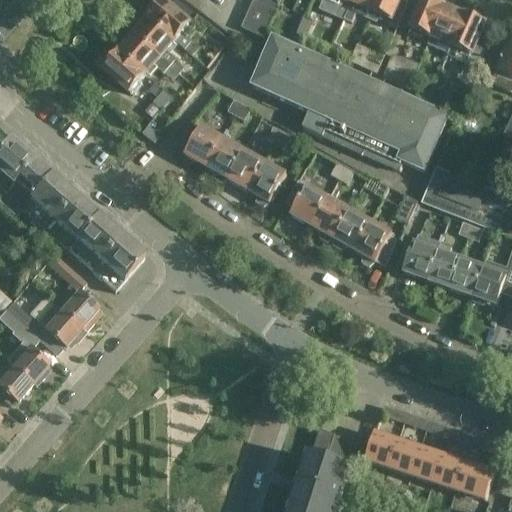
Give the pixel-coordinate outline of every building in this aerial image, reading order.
[(267,0),(255,0),(242,30),(264,39),(279,5),(267,0)] [(344,23),(352,6),(354,0),(324,0),(320,12),(344,23)] [(371,15),(377,0),(354,0),(352,6),(344,23),(353,27),(361,10),(371,15)] [(377,0),(371,15),(392,24),(402,0),(377,0)] [(432,41),(445,10),(445,9),(425,0),(411,32),(432,41)] [(298,3),(294,14),(304,18),(308,7),(298,3)] [(165,4),(150,21),(177,45),(193,59),(200,51),(183,37),(192,27),(165,4)] [(464,18),(445,10),(432,41),(429,48),(448,56),(451,49),(464,18)] [(486,27),(465,17),(464,18),(451,49),(448,56),(448,58),(469,67),(486,27)] [(168,55),(177,45),(150,21),(135,38),(162,62),(169,68),(174,63),(175,64),(176,62),(168,55)] [(304,49),(313,26),(303,22),(294,45),(304,49)] [(169,68),(162,62),(135,38),(120,56),(147,79),(156,69),(164,76),(166,74),(164,73),(169,68)] [(407,163),(431,173),(454,120),(274,42),(263,66),(253,89),(328,121),(322,136),(403,171),(407,163)] [(511,45),(494,87),(511,94),(511,45)] [(327,60),(337,65),(340,58),(343,51),(334,47),(331,54),(327,60)] [(364,70),(371,54),(357,48),(350,64),(364,70)] [(131,97),(147,79),(120,56),(104,74),(131,97)] [(392,58),(383,78),(411,90),(423,63),(408,59),(392,58)] [(174,63),(169,68),(178,76),(183,70),(175,64),(174,63)] [(173,81),(178,76),(169,68),(164,73),(173,81)] [(448,105),(461,111),(471,87),(459,82),(448,105)] [(154,85),(149,91),(158,99),(163,93),(154,85)] [(173,102),(164,94),(145,115),(154,123),(173,102)] [(237,119),(243,108),(235,103),(228,115),(237,119)] [(243,108),(237,119),(245,124),(250,117),(252,112),(243,108)] [(207,171),(223,142),(202,130),(186,159),(207,171)] [(284,136),(274,130),(267,142),(276,148),(284,136)] [(284,136),(276,148),(284,152),(291,140),(284,136)] [(245,154),(223,142),(207,171),(217,177),(216,183),(223,187),(227,182),(229,183),(245,154)] [(32,166),(10,146),(0,157),(0,206),(13,192),(11,191),(32,166)] [(451,176),(465,167),(457,153),(443,162),(451,176)] [(266,166),(245,154),(229,183),(249,195),(266,166)] [(29,207),(51,182),(32,166),(11,191),(13,192),(0,206),(16,221),(21,215),(29,206),(29,207)] [(266,166),(249,195),(271,207),(287,178),(266,166)] [(347,171),(337,166),(331,178),(340,183),(347,171)] [(347,171),(340,183),(349,188),(355,176),(347,171)] [(511,240),(511,201),(437,171),(422,207),(511,240)] [(74,202),(51,182),(29,207),(29,206),(21,215),(45,236),(74,202)] [(292,219),(314,231),(330,202),(300,185),(287,208),(295,213),(292,219)] [(383,185),(376,197),(384,202),(391,190),(383,185)] [(409,200),(401,219),(411,223),(418,205),(409,200)] [(45,236),(69,257),(98,222),(74,202),(45,236)] [(351,213),(330,202),(314,231),(321,235),(320,242),(328,246),(334,242),(334,243),(351,213)] [(355,254),(372,225),(351,213),(334,243),(335,243),(334,249),(342,254),(347,250),(355,254)] [(0,229),(6,235),(14,226),(4,217),(0,221),(0,229)] [(121,243),(98,222),(69,257),(92,277),(121,243)] [(393,237),(372,225),(355,254),(363,259),(362,265),(372,271),(377,267),(386,272),(398,243),(392,240),(393,237)] [(463,226),(459,238),(469,241),(473,230),(463,226)] [(483,233),(473,230),(469,241),(479,245),(483,233)] [(92,277),(115,297),(144,263),(121,243),(92,277)] [(429,251),(417,248),(416,248),(406,276),(429,284),(439,255),(429,251)] [(452,292),(462,263),(451,259),(439,255),(429,284),(452,292)] [(47,268),(70,289),(77,280),(54,260),(47,268)] [(485,271),(462,263),(452,292),(475,300),(485,271)] [(487,264),(485,271),(475,300),(473,305),(486,310),(488,305),(498,308),(501,297),(511,301),(511,296),(511,268),(509,268),(508,271),(487,264)] [(71,305),(61,316),(82,334),(99,315),(78,297),(86,288),(77,280),(70,289),(62,297),(71,305)] [(0,316),(10,306),(0,296),(0,316)] [(14,307),(6,316),(33,340),(41,331),(38,328),(14,307)] [(58,361),(82,334),(61,316),(54,309),(38,328),(41,331),(33,340),(58,361)] [(25,349),(33,340),(6,316),(0,322),(0,327),(22,346),(25,349)] [(23,361),(13,371),(34,389),(50,371),(25,349),(22,346),(15,354),(23,361)] [(34,389),(13,371),(0,386),(0,392),(17,408),(34,389)] [(404,416),(385,410),(382,419),(401,425),(404,416)] [(430,424),(418,421),(415,429),(427,433),(430,424)] [(439,428),(436,436),(448,440),(451,431),(439,428)] [(327,464),(335,440),(336,438),(320,433),(319,438),(312,459),(327,464)] [(462,435),(459,444),(471,448),(474,439),(462,435)] [(367,465),(389,472),(398,445),(375,438),(371,451),(366,464),(367,465)] [(347,444),(335,440),(327,464),(340,468),(347,444)] [(502,458),(504,449),(485,443),(483,452),(502,458)] [(359,448),(347,444),(340,468),(349,471),(349,473),(351,473),(359,448)] [(389,472),(412,479),(420,452),(398,445),(389,472)] [(359,448),(351,473),(363,477),(367,465),(366,464),(371,451),(359,448)] [(442,460),(420,452),(412,479),(433,486),(442,460)] [(340,468),(327,464),(312,459),(310,459),(292,511),(336,511),(349,473),(349,471),(340,468)] [(433,486),(456,494),(464,467),(442,460),(433,486)] [(466,497),(486,504),(495,477),(464,467),(456,494),(453,502),(464,505),(466,497)]
